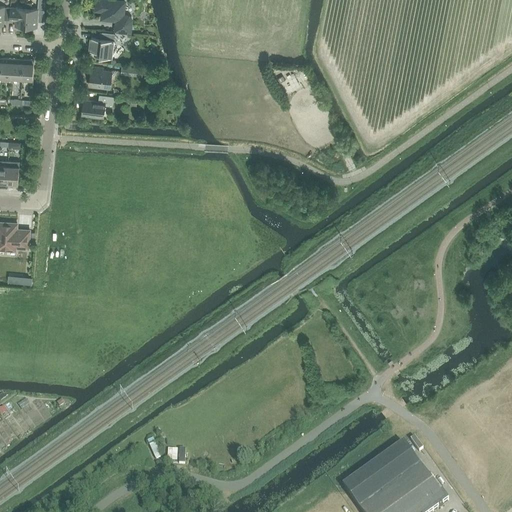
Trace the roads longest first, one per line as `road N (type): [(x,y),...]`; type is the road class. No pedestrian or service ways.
road 1 (residential): [(95,511),(158,478),(243,485),(373,391),(423,428),(485,511)]
road 2 (residential): [(60,47),(41,198),(0,203)]
